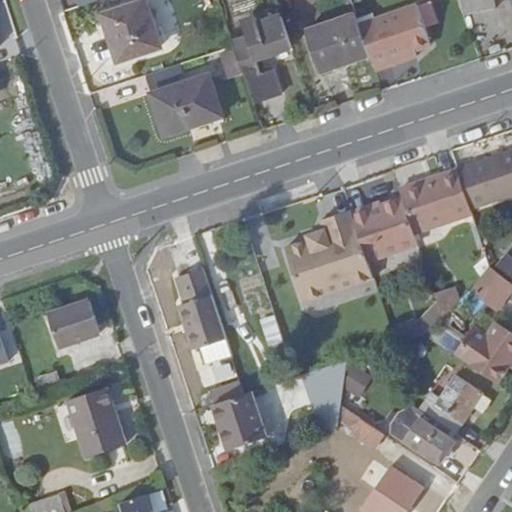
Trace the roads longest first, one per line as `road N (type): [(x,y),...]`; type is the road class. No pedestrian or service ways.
road 1 (secondary): [(511,89),(102,223)]
road 2 (residential): [(198,511),(102,223)]
road 3 (residential): [(29,0),(102,223)]
